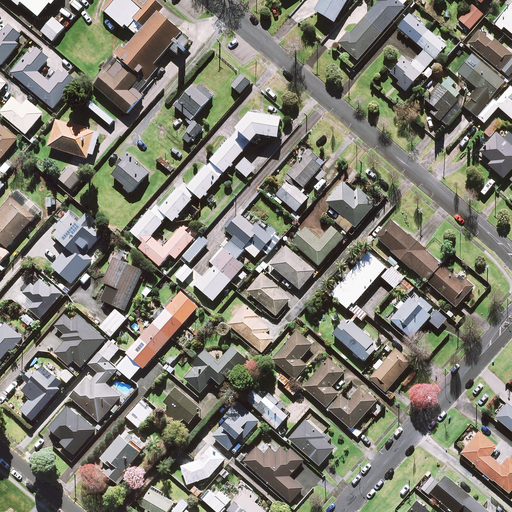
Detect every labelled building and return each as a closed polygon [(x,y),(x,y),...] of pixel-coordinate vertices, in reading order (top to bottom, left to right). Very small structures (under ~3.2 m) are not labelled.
[(58,0),(11,0),(19,6),(21,3),(40,18),(51,4),(53,6),(58,0)] [(166,2),(163,0),(143,0),(144,0),(143,0),(108,0),(107,2),(129,22),(137,13),(148,22),(166,2)] [(348,0),(321,0),(314,12),(334,24),(348,0)] [(405,8),(396,0),(376,0),(375,2),(377,4),(350,35),(348,33),(338,44),(357,61),(405,8)] [(511,3),(494,26),(501,32),(503,29),(511,36),(511,3)] [(482,16),(472,7),(456,24),(466,34),(482,16)] [(129,34),(116,49),(149,78),(163,62),(160,59),(185,30),(162,10),(135,39),(129,34)] [(424,25),(411,13),(398,28),(424,51),(410,66),(403,60),(390,74),(399,82),(397,85),(406,92),(446,47),(423,26),(424,25)] [(65,28),(54,19),(42,32),(53,42),(65,28)] [(0,64),(1,65),(19,45),(16,42),(21,36),(9,25),(0,36),(0,64)] [(492,43),(478,32),(468,45),(508,78),(511,73),(511,55),(494,40),(492,43)] [(50,59),(34,45),(28,52),(29,53),(12,74),(53,109),(77,81),(61,68),(49,82),(38,72),(50,59)] [(505,82),(480,62),(474,70),(466,64),(458,74),(477,90),(463,107),(477,119),(487,107),(485,105),(505,82)] [(250,83),(242,75),(232,86),(240,94),(250,83)] [(455,83),(448,78),(441,87),(439,85),(425,102),(435,110),(431,115),(444,127),(466,102),(451,88),(455,83)] [(213,96),(200,85),(196,89),(193,87),(176,107),(192,121),(213,96)] [(511,89),(510,88),(496,104),(494,102),(478,119),(484,124),(498,108),(511,120),(511,89)] [(23,106),(13,98),(1,113),(27,135),(44,114),(27,101),(23,106)] [(90,99),(85,104),(111,126),(115,121),(90,99)] [(195,193),(202,199),(205,196),(206,197),(209,194),(207,193),(230,168),(231,169),(234,166),(232,164),(258,136),(279,138),(282,117),(254,114),(250,113),(235,130),(237,132),(188,186),(184,182),(161,207),(156,203),(131,232),(144,243),(140,249),(160,266),(170,254),(176,259),(194,239),(182,228),(164,248),(151,237),(164,222),(163,221),(168,216),(174,221),(177,218),(178,219),(181,216),(179,214),(192,199),(191,198),(195,193)] [(500,130),(504,125),(495,118),(483,134),(489,138),(497,128),(500,130)] [(101,132),(57,119),(49,147),(87,159),(89,154),(93,156),(101,132)] [(194,121),(186,131),(188,133),(184,138),(189,142),(193,137),(195,138),(203,128),(194,121)] [(0,160),(18,139),(0,124),(0,160)] [(511,145),(511,136),(508,133),(503,139),(497,133),(479,152),(490,162),(488,165),(503,179),(511,169),(511,147),(511,145)] [(325,164),(310,150),(288,174),(304,188),(325,164)] [(142,168),(129,157),(112,175),(132,193),(150,172),(143,166),(142,168)] [(255,168),(244,158),(236,168),(247,178),(255,168)] [(82,177),(70,167),(60,180),(72,190),(82,177)] [(308,198),(289,182),(274,199),(280,205),(283,201),(296,212),(308,198)] [(336,222),(348,232),(353,226),(355,228),(376,204),(358,188),(355,192),(344,183),(327,203),(342,216),(336,222)] [(41,211),(17,190),(0,210),(0,241),(7,248),(41,211)] [(101,237),(70,211),(51,233),(68,249),(56,263),(70,276),(88,256),(86,255),(101,237)] [(252,226),(239,214),(225,229),(234,237),(230,242),(226,238),(222,244),(225,247),(211,263),(213,265),(203,277),(201,275),(193,283),(213,301),(244,266),(236,260),(246,249),(255,258),(262,251),(267,255),(280,240),(257,220),(252,226)] [(462,282),(392,221),(377,238),(456,307),(474,287),(465,279),(462,282)] [(344,237),(331,226),(320,239),(307,227),(293,243),(319,265),(344,237)] [(209,241),(202,234),(180,260),(185,264),(187,261),(190,264),(209,241)] [(0,263),(10,253),(0,244),(0,263)] [(315,271),(284,245),(269,264),(300,290),(315,271)] [(128,255),(118,250),(103,282),(108,285),(101,300),(125,311),(143,272),(124,263),(128,255)] [(386,268),(369,252),(331,295),(349,310),(386,268)] [(193,272),(186,265),(176,276),(183,283),(193,272)] [(404,277),(391,267),(382,277),(395,288),(404,277)] [(50,287),(35,273),(20,289),(35,303),(30,309),(41,319),(63,294),(53,285),(50,287)] [(290,300),(261,274),(247,290),(276,316),(290,300)] [(396,307),(398,310),(390,319),(411,338),(427,320),(438,330),(447,320),(436,310),(431,316),(427,313),(432,307),(415,291),(410,297),(407,295),(396,307)] [(198,307),(181,292),(126,354),(128,356),(117,368),(130,379),(142,367),(144,369),(198,307)] [(367,315),(355,304),(350,310),(362,321),(367,315)] [(270,327),(244,306),(229,325),(262,353),(273,339),(266,333),(270,327)] [(450,309),(446,313),(457,324),(463,317),(458,312),(455,315),(450,309)] [(127,319),(116,310),(101,328),(111,337),(127,319)] [(34,321),(26,314),(22,319),(29,326),(34,321)] [(374,342),(347,318),(333,334),(365,362),(376,349),(371,345),(374,342)] [(24,338),(6,323),(1,329),(0,327),(0,365),(2,363),(0,361),(11,349),(13,351),(24,338)] [(313,345),(297,331),(271,358),(295,380),(308,366),(300,359),(313,345)] [(53,341),(48,337),(28,362),(33,366),(53,341)] [(120,350),(110,341),(89,365),(98,372),(91,380),(88,378),(71,397),(99,422),(122,396),(106,383),(118,370),(109,362),(120,350)] [(214,378),(221,385),(227,377),(229,379),(247,359),(233,346),(219,362),(205,350),(192,365),(194,367),(184,378),(201,393),(214,378)] [(411,362),(396,348),(383,363),(380,360),(373,367),(377,370),(370,378),(386,392),(411,362)] [(345,372),(329,358),(304,387),(326,407),(339,393),(332,387),(345,372)] [(73,376),(65,369),(59,376),(67,383),(73,376)] [(49,379),(40,371),(22,391),(43,409),(66,384),(54,373),(49,379)] [(281,373),(276,378),(285,385),(284,388),(296,397),(302,389),(281,373)] [(377,401),(361,387),(348,402),(341,395),(329,409),(352,429),(377,401)] [(201,410),(176,388),(165,402),(171,407),(167,412),(180,423),(184,419),(189,423),(201,410)] [(285,406),(269,392),(263,399),(259,395),(251,404),(264,415),(263,417),(276,429),(288,416),(281,410),(285,406)] [(154,411),(142,400),(127,416),(139,427),(154,411)] [(511,408),(506,403),(495,416),(511,431),(511,408)] [(96,430),(68,406),(49,428),(63,440),(60,442),(75,455),(96,430)] [(259,421),(246,409),(236,420),(231,416),(213,436),(229,450),(245,432),(248,434),(259,421)] [(323,435),(305,420),(289,439),(319,466),(334,449),(321,437),(323,435)] [(138,440),(125,430),(102,459),(111,467),(106,474),(119,484),(127,474),(125,473),(145,446),(138,440)] [(497,447),(479,432),(461,453),(509,493),(511,489),(511,459),(509,457),(502,466),(490,456),(497,447)] [(304,460),(285,444),(277,454),(270,448),(265,454),(257,447),(244,461),(291,502),(303,488),(290,476),(304,460)] [(210,447),(196,464),(182,467),(187,484),(210,477),(225,460),(210,447)] [(431,476),(421,488),(429,495),(430,493),(453,511),(488,511),(445,476),(440,483),(431,476)] [(168,511),(175,501),(151,486),(140,504),(152,511),(168,511)] [(219,511),(230,500),(213,486),(202,499),(217,511),(219,511)] [(267,511),(241,489),(234,498),(237,500),(227,510),(229,511),(267,511)] [(429,511),(424,507),(426,504),(420,499),(408,511),(429,511)] [(182,511),(188,505),(182,500),(173,511),(182,511)]
